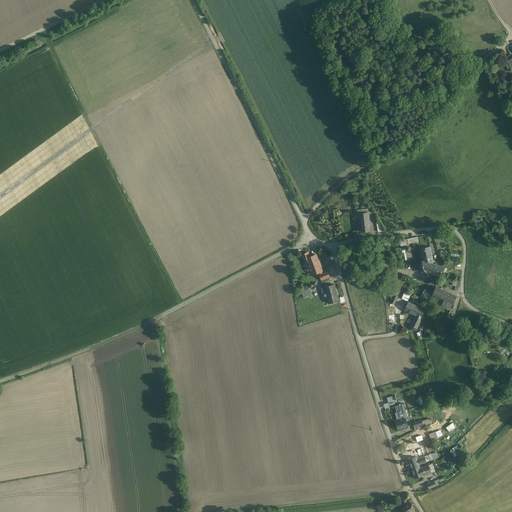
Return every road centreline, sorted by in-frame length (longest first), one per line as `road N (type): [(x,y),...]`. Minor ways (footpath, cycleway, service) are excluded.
road 1 (unclassified): [(310,241),(121,335),(0,381)]
road 2 (track): [(41,30),(183,304)]
road 3 (unclassified): [(422,511),(398,466),(332,246)]
road 4 (unclassified): [(303,218),(428,127),(482,59),(511,38)]
road 5 (unclassified): [(511,324),(466,302),(462,240),(450,228),(332,246)]
road 6 (unclassified): [(303,218),(194,0)]
road 7 (track): [(157,317),(183,511)]
road 8 (track): [(233,511),(408,489)]
